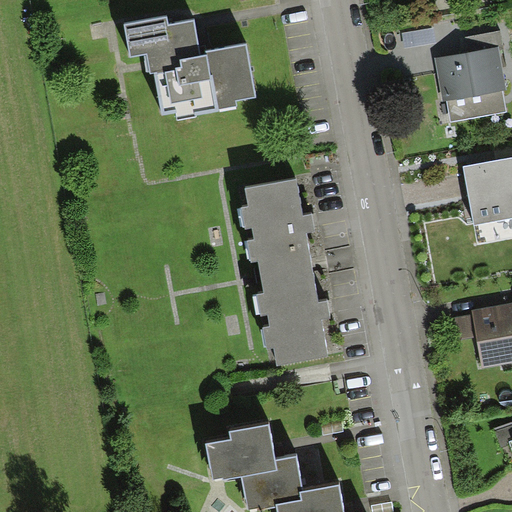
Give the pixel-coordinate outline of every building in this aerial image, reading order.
[(163,15),(120,24),(127,57),(138,55),(152,118),(253,96),(241,43),(197,52),(190,20),(166,25),(163,15)] [(465,48),(446,52),(454,92),(501,84),(494,49),(501,48),(498,29),(462,36),(465,48)] [(511,215),(511,159),(460,170),(471,223),(511,215)] [(258,261),(261,278),(314,269),(307,233),(316,232),(313,215),(304,217),(297,179),(245,188),(248,207),(241,209),(244,229),(253,228),(255,239),(246,241),(250,262),(258,261)] [(319,303),(314,269),(261,278),(264,294),(256,295),(259,316),(267,314),(270,327),(261,328),(265,347),(274,345),(277,366),(329,358),(322,319),(331,318),(328,301),(319,303)] [(511,299),(511,308),(464,318),(474,370),(511,363),(511,295),(511,299)] [(270,425),(230,432),(231,439),(207,443),(214,482),(243,476),(250,511),(276,507),(275,504),(301,499),(300,492),(303,492),(296,456),(276,460),(270,425)] [(303,492),(300,492),(301,499),(275,504),(276,507),(276,511),(343,511),(339,486),(303,492)]
